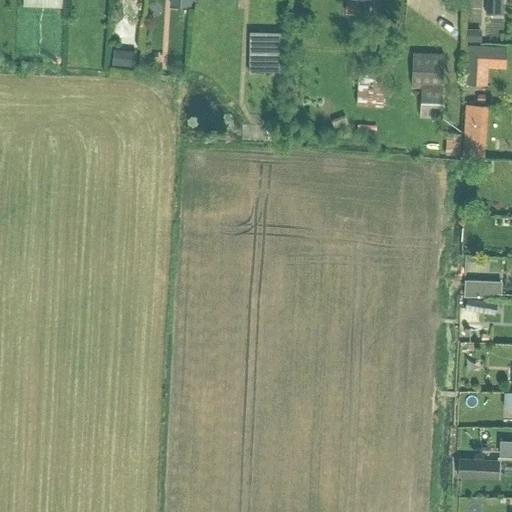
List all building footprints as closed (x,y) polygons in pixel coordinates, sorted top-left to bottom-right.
[(345,0),(345,12),(359,12),(359,0),(345,0)] [(273,41),(249,41),(249,61),(273,61),(273,41)] [(409,86),(420,87),(419,117),(442,118),(443,54),(411,52),(409,86)] [(464,82),(485,83),(486,65),(465,64),(464,82)] [(384,66),(359,65),(357,106),(382,107),(384,66)] [(490,100),(467,99),(466,152),(489,153),(490,100)] [(463,150),(463,116),(446,116),(445,149),(463,150)] [(506,462),(505,456),(489,456),(489,463),(491,469),(497,478),(511,472),(511,468),(509,461),(506,462)]
